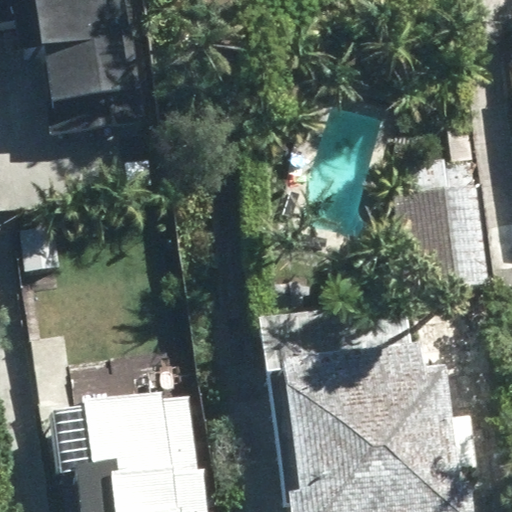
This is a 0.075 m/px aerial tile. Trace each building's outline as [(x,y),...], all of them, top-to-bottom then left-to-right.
[(116,0),(0,0),(0,94),(12,94),(14,133),(123,128),(116,0)] [(1,107),(0,106),(0,218),(130,211),(127,146),(3,153),(1,107)] [(483,192),(377,203),(387,308),(493,298),(483,192)] [(352,289),(215,304),(244,511),(405,511),(406,511),(439,509),(408,358),(368,361),(352,289)] [(12,350),(34,511),(207,511),(191,326),(12,350)]
